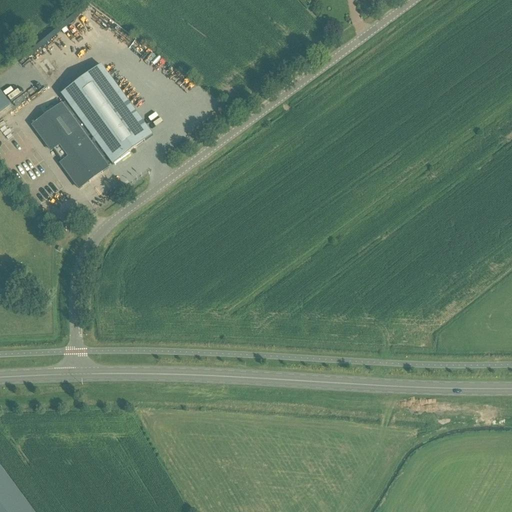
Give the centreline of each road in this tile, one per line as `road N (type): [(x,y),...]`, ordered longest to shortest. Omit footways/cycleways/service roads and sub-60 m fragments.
road 1 (unclassified): [(77,376),(71,282),(85,249),(145,195),(419,0)]
road 2 (primary): [(77,376),(511,389)]
